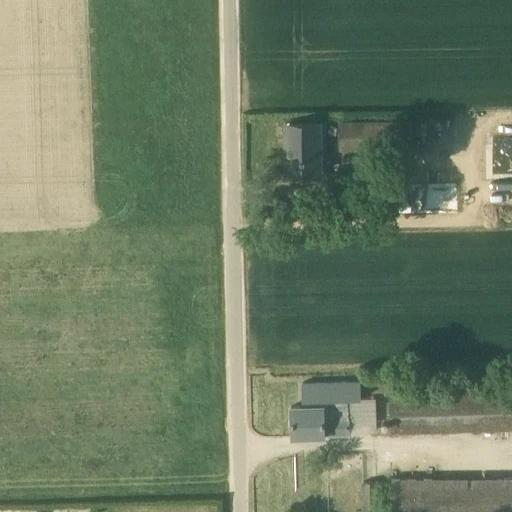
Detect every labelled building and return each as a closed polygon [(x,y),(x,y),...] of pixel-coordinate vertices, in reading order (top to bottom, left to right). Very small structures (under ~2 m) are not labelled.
[(414,121),(342,123),(342,150),(414,148),(414,121)] [(322,122),(290,123),(290,155),(286,155),(287,174),(322,173),(322,122)] [(457,211),(456,179),(396,180),(397,212),(457,211)] [(347,399),(360,398),(359,382),(301,383),(303,406),(291,406),(292,436),(350,434),(349,417),(348,417),(347,399)] [(511,391),(389,397),(390,432),(511,427),(511,391)] [(511,511),(511,476),(391,478),(390,511),(511,511)] [(377,483),(362,484),(361,511),(369,511),(378,511),(377,483)]
